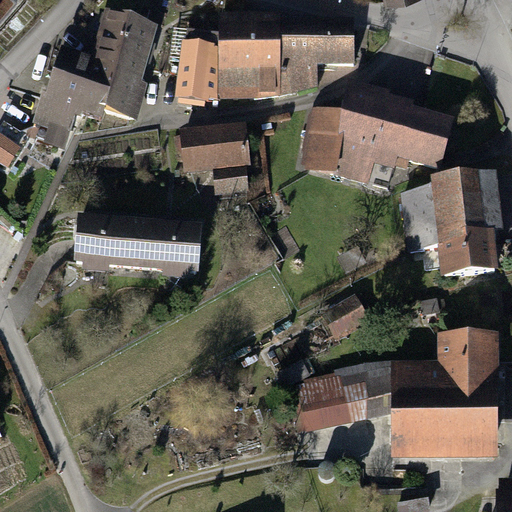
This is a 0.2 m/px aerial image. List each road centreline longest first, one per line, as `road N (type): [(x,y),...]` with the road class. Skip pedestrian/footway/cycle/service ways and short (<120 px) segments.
road 1 (residential): [(133,511),(159,490),(302,455),(511,456)]
road 2 (residential): [(0,307),(88,511)]
